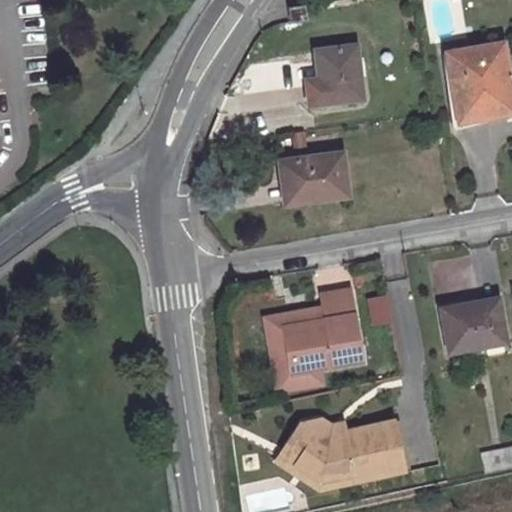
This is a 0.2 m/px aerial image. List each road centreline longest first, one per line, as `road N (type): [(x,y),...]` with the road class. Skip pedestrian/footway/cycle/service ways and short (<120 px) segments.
road 1 (residential): [(511,214),(166,277)]
road 2 (unclassified): [(166,277),(200,511)]
road 3 (unclassified): [(241,0),(193,72),(157,182)]
road 4 (unknown): [(0,182),(29,137),(14,0)]
road 5 (unclassified): [(0,242),(77,193),(157,182)]
